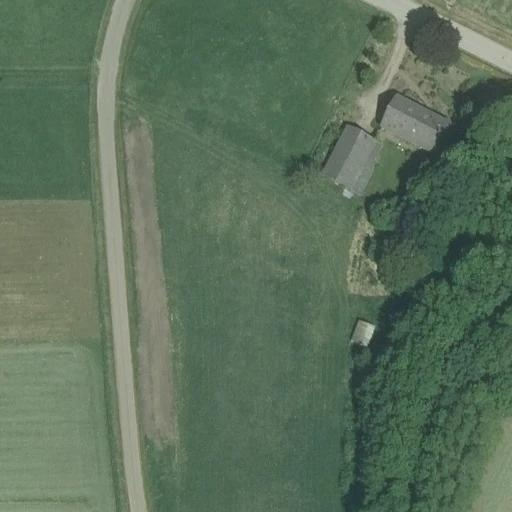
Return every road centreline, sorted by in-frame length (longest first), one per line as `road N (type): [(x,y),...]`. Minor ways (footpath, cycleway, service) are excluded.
road 1 (unclassified): [(138,511),(107,128),(108,67),(126,0)]
road 2 (unclassified): [(511,64),(384,0)]
